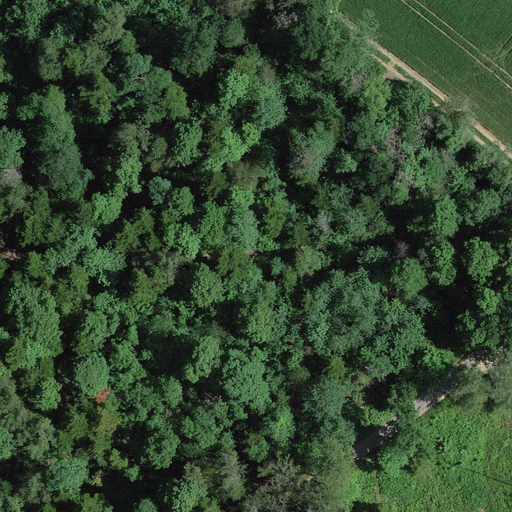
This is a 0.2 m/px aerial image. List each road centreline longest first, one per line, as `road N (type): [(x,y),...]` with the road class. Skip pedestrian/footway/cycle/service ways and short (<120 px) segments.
road 1 (track): [(0,256),(178,261),(399,240),(511,250)]
road 2 (unclassified): [(511,299),(433,386),(313,477),(245,511)]
road 3 (track): [(320,0),(511,150)]
